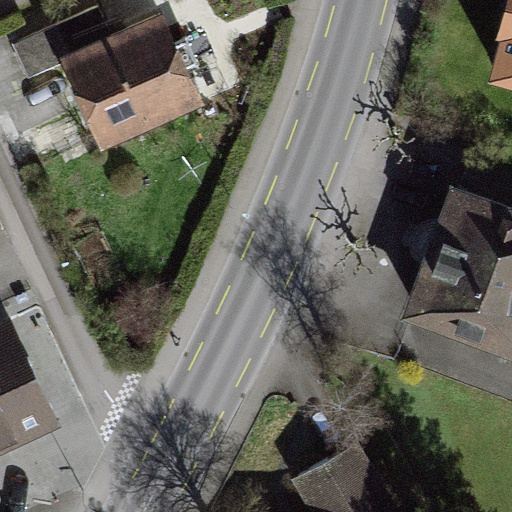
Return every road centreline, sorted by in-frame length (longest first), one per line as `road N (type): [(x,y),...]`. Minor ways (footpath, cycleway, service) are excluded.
road 1 (tertiary): [(151,485),(304,173),(361,0)]
road 2 (residential): [(151,485),(0,151)]
